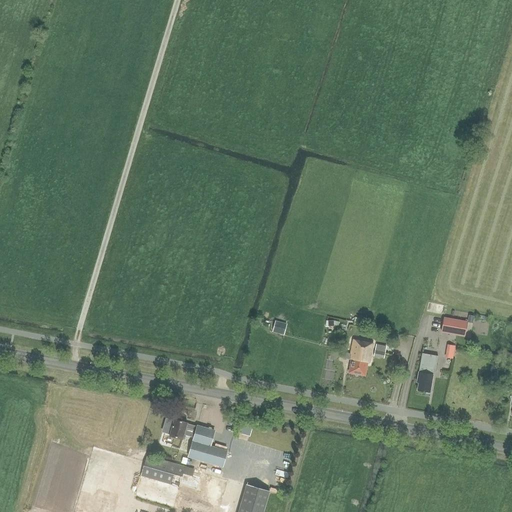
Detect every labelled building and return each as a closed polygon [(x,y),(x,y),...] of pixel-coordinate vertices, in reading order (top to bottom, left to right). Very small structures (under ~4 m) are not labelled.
[(354,325),(366,327),(367,320),(355,317),(354,325)] [(467,322),(467,321),(444,317),(441,332),(465,336),(467,322)] [(287,324),(275,321),(272,332),(284,335),(287,324)] [(369,364),(373,344),(353,340),(351,354),(342,352),(341,358),(351,360),(349,373),(365,376),(367,363),(369,364)] [(384,358),(387,346),(376,344),(374,356),(384,358)] [(454,358),(455,345),(448,344),(447,357),(454,358)] [(438,357),(422,354),(417,382),(419,383),(418,390),(430,393),(434,372),(435,373),(438,357)] [(170,434),(174,419),(167,417),(162,432),(170,434)] [(188,457),(223,468),(228,451),(211,446),(215,431),(197,425),(196,427),(187,424),(187,423),(174,419),(170,434),(169,436),(182,440),(185,430),(195,433),(188,457)] [(241,421),(238,432),(249,435),(252,424),(241,421)] [(290,459),(291,454),(274,450),(273,454),(290,459)] [(133,497),(192,511),(203,469),(144,455),(133,497)] [(263,511),(269,492),(246,485),(238,511),(263,511)]
